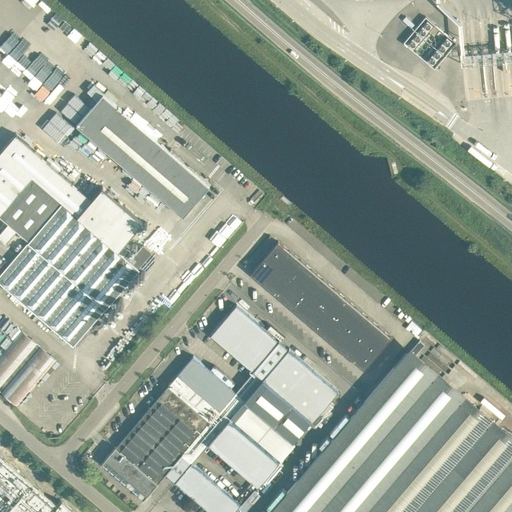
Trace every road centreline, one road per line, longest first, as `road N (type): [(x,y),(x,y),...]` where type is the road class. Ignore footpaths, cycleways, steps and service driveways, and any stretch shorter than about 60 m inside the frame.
road 1 (unclassified): [(55,461),(267,214),(407,337)]
road 2 (primary): [(511,222),(238,0)]
road 3 (unknown): [(8,0),(267,214)]
